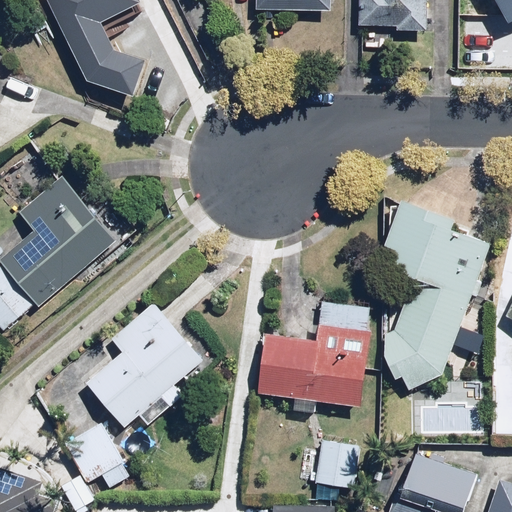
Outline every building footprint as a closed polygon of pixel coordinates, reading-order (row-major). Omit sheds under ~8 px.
[(142,3),(140,0),(48,0),(83,80),(134,97),(146,61),(115,51),(102,24),(142,3)] [(330,12),(330,0),(257,0),(256,24),(297,26),(298,10),(330,12)] [(399,32),(427,32),(427,0),(359,0),(360,24),(399,25),(399,32)] [(511,0),(493,0),(506,23),(511,20),(511,0)] [(127,156),(126,184),(161,185),(162,158),(127,156)] [(0,327),(6,335),(119,243),(62,173),(18,209),(34,229),(1,256),(4,261),(0,263),(0,327)] [(443,372),(495,245),(456,228),(458,224),(408,202),(389,245),(398,249),(389,269),(417,281),(396,330),(376,337),(398,390),(443,372)] [(265,334),(258,395),(294,399),(293,411),(314,413),(316,402),(362,407),(373,311),(298,302),(294,337),(265,334)] [(204,362),(158,308),(155,304),(111,342),(122,355),(87,384),(126,431),(140,419),(146,426),(182,396),(174,387),(204,362)] [(131,477),(102,424),(68,443),(90,483),(101,476),(109,490),(131,477)] [(324,431),(320,487),(342,489),(343,478),(360,480),(364,434),(324,431)] [(441,511),(464,511),(477,475),(414,455),(395,511),(432,511),(433,510),(441,511)] [(0,466),(0,511),(56,511),(61,500),(37,492),(40,480),(0,466)] [(511,511),(511,480),(500,476),(487,511),(511,511)] [(340,511),(341,498),(277,497),(276,511),(340,511)]
